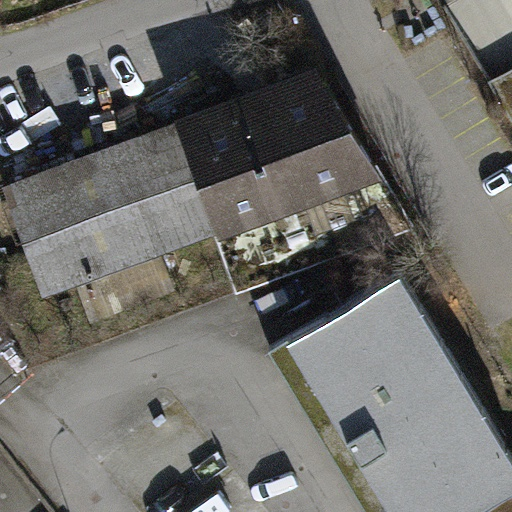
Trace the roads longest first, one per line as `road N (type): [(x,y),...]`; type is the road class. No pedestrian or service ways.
road 1 (residential): [(166,0),(0,63)]
road 2 (residential): [(0,390),(99,511)]
